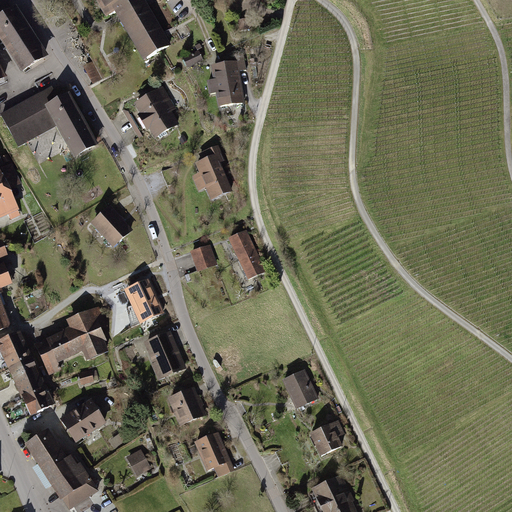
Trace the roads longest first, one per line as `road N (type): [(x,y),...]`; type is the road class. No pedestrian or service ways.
road 1 (residential): [(28,0),(148,205),(180,309),(281,511)]
road 2 (track): [(511,361),(389,257),(360,205),(348,165),(354,44),(325,0)]
road 3 (track): [(511,173),(501,61),(476,0)]
